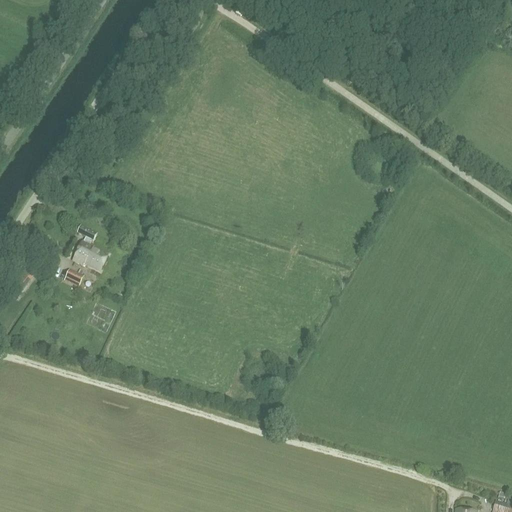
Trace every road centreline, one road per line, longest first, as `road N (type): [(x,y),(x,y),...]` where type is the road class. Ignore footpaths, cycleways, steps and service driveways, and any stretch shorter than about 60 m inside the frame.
road 1 (track): [(456,493),(0,354)]
road 2 (unclassified): [(511,209),(207,0)]
road 3 (unclassified): [(0,150),(99,0)]
road 4 (track): [(66,147),(165,0)]
road 5 (track): [(0,248),(66,147)]
